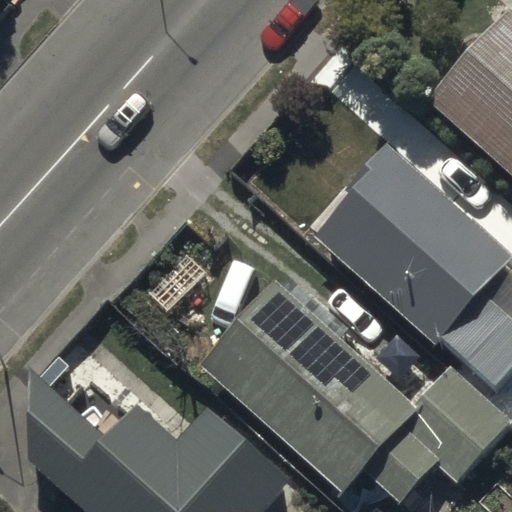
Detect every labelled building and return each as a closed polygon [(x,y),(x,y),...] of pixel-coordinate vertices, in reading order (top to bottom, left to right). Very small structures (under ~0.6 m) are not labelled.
[(426,118),(511,196),(511,40),(504,33),(426,118)] [(317,204),(348,162),(319,140),(287,182),(317,204)] [(511,344),(479,315),(511,279),(382,162),(301,251),(430,369),(437,361),(491,409),(511,386),(511,344)] [(404,426),(264,300),(194,377),(339,509),(359,487),(385,511),(404,511),(431,482),(453,502),(505,445),(440,386),(404,426)] [(25,478),(61,511),(270,511),(285,496),(202,421),(174,451),(135,415),(100,453),(31,390),(25,478)]
